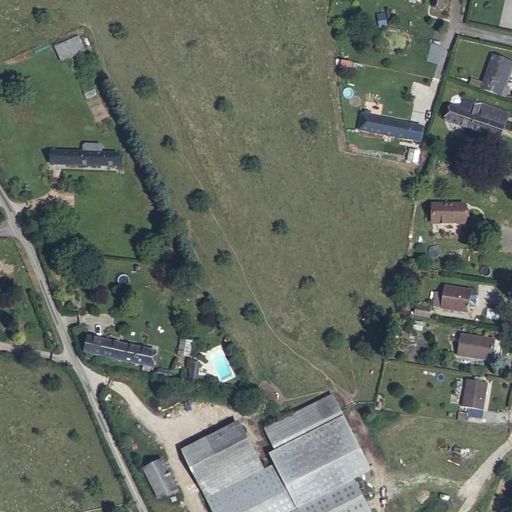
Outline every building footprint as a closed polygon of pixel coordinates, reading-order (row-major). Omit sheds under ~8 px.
[(446,0),(435,0),(434,7),(445,9),(446,0)] [(386,14),(376,16),(378,29),(388,27),(386,14)] [(80,36),(55,46),(62,63),(87,54),(80,36)] [(308,59),(297,56),(294,75),(306,77),(308,59)] [(485,90),(510,99),(511,90),(511,86),(508,85),(511,67),(511,60),(494,56),(485,90)] [(454,109),(449,123),(498,139),(502,125),(496,123),(499,115),(490,112),(488,120),(477,116),(479,109),(467,105),(465,112),(454,109)] [(393,137),(396,124),(376,119),(373,131),(393,137)] [(417,130),(396,124),(393,137),(414,142),(417,130)] [(121,152),(57,147),(55,159),(120,165),(121,152)] [(474,208),(442,205),(440,224),(472,227),(474,208)] [(63,255),(64,248),(52,245),(51,252),(63,255)] [(435,304),(467,309),(471,290),(445,285),(444,292),(435,290),(433,303),(435,304)] [(432,306),(419,304),(417,313),(431,316),(432,306)] [(493,340),(459,333),(454,353),(489,360),(493,340)] [(101,352),(104,337),(89,334),(86,349),(101,352)] [(194,337),(184,335),(181,350),(191,352),(194,337)] [(157,347),(104,337),(101,352),(154,362),(157,347)] [(201,359),(194,357),(190,373),(198,375),(201,359)] [(463,407),(461,414),(477,416),(483,383),(462,379),(457,406),(463,407)] [(270,423),(278,442),(343,413),(335,394),(270,423)] [(477,416),(461,414),(460,419),(476,422),(477,416)] [(345,415),(271,447),(275,455),(298,508),(372,476),(345,415)] [(206,484),(251,465),(262,460),(245,422),(188,446),(206,484)] [(275,455),(262,460),(251,465),(206,484),(217,511),(290,511),(291,511),(298,508),(275,455)] [(180,487),(168,459),(152,466),(165,494),(180,487)] [(373,476),(298,508),(291,511),(290,511),(376,511),(387,508),(373,476)]
